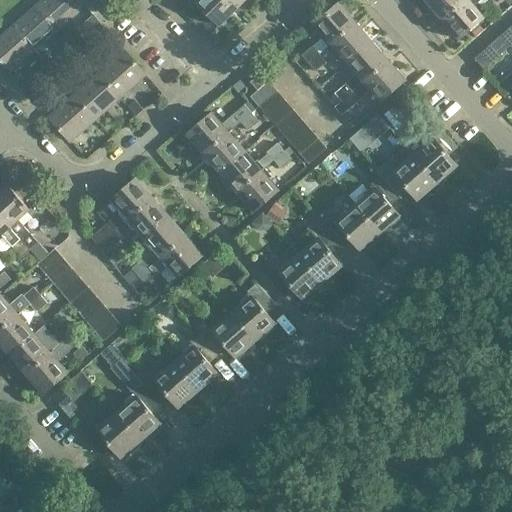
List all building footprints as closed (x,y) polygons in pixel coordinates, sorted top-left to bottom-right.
[(80,0),(44,0),(39,5),(61,29),(86,6),(80,0)] [(195,0),(194,1),(220,27),(239,8),(230,0),(195,0)] [(230,0),(239,8),(246,0),(230,0)] [(428,0),(426,2),(443,20),(465,0),(428,0)] [(465,0),(443,20),(460,40),(484,19),(474,7),(477,5),(482,0),(465,0)] [(330,48),(358,24),(340,4),(316,25),(325,35),(322,38),(330,48)] [(61,29),(39,5),(15,27),(36,51),(61,29)] [(94,15),(85,24),(93,33),(102,25),(94,15)] [(358,24),(330,48),(337,55),(340,53),(350,64),(374,43),(358,24)] [(36,51),(15,27),(0,39),(0,61),(11,73),(36,51)] [(511,28),(501,36),(482,53),(492,64),(511,47),(508,44),(511,40),(511,28)] [(75,45),(66,35),(56,43),(65,54),(75,45)] [(358,74),(346,85),(353,93),(390,62),(374,43),(350,64),(358,74)] [(313,47),(303,56),(310,64),(320,55),(313,47)] [(122,98),(147,76),(125,51),(100,73),(122,98)] [(320,55),(310,64),(317,72),(327,63),(320,55)] [(390,62),(353,93),(360,101),(372,91),(382,102),(407,81),(390,62)] [(42,65),(31,74),(38,81),(48,72),(42,65)] [(100,73),(75,96),(97,121),(122,98),(100,73)] [(261,90),(270,82),(262,73),(253,81),(261,90)] [(270,82),(261,90),(252,98),(260,108),(279,92),(270,82)] [(346,85),(335,94),(342,102),(353,93),(346,85)] [(286,101),(279,92),(260,108),(268,117),(286,101)] [(342,102),(335,108),(343,116),(360,101),(353,93),(342,102)] [(97,121),(75,96),(50,118),(72,143),(97,121)] [(294,111),(286,101),(268,117),(277,127),(294,111)] [(245,107),(234,116),(241,124),(252,115),(245,107)] [(302,120),(294,111),(277,127),(284,136),(302,120)] [(213,114),(188,136),(205,155),(237,128),(241,124),(234,116),(223,126),(213,114)] [(259,122),(252,115),(241,124),(248,132),(259,122)] [(302,120),(284,136),(293,146),(311,130),(302,120)] [(434,140),(414,157),(438,184),(447,176),(450,179),(460,171),(457,167),(457,166),(450,157),(459,149),(440,127),(430,135),(434,140)] [(243,134),(237,128),(205,155),(221,174),(246,153),(238,143),(240,141),(238,138),(243,134)] [(375,142),(364,129),(351,140),(362,153),(375,142)] [(319,140),(311,130),(293,146),(301,155),(319,140)] [(319,140),(301,155),(310,165),(328,150),(319,140)] [(278,144),(267,153),(268,155),(274,162),(274,161),(285,152),(278,144)] [(285,152),(274,161),(281,169),(292,160),(285,152)] [(246,153),(221,174),(238,193),(265,170),(265,169),(274,162),(268,155),(257,164),(246,153)] [(391,169),(382,177),(401,199),(410,191),(418,200),(419,200),(422,204),(432,195),(428,191),(438,184),(414,157),(395,174),(391,169)] [(265,170),(238,193),(255,213),(280,191),(270,180),(273,178),(265,170)] [(377,189),(357,207),(380,233),(389,226),(392,229),(402,220),(399,217),(400,216),(392,207),(401,199),(382,177),(372,185),(377,189)] [(121,210),(108,221),(109,222),(117,231),(126,223),(154,199),(137,179),(112,200),(121,210)] [(0,194),(0,215),(21,239),(29,232),(18,220),(30,210),(8,187),(0,194)] [(154,199),(126,223),(133,231),(136,228),(146,239),(170,218),(154,199)] [(283,212),(274,205),(267,216),(275,222),(283,212)] [(333,219),(324,227),(344,249),(352,242),(360,251),(361,250),(364,253),(374,244),(371,241),(380,233),(357,207),(337,224),(333,219)] [(0,236),(2,236),(12,247),(21,239),(0,215),(0,236)] [(151,252),(159,261),(186,237),(170,218),(146,239),(154,249),(151,252)] [(344,249),(324,227),(319,221),(301,237),(302,239),(292,248),(300,257),(323,283),(331,275),(334,278),(344,270),(341,267),(342,266),(334,257),(344,249)] [(109,222),(98,231),(105,239),(106,241),(117,231),(109,222)] [(106,241),(105,239),(97,246),(104,254),(123,238),(117,231),(106,241)] [(29,232),(21,239),(31,250),(41,261),(49,254),(29,232)] [(159,261),(149,269),(155,276),(168,265),(179,277),(203,256),(186,237),(159,261)] [(21,239),(12,247),(22,258),(31,250),(21,239)] [(48,276),(66,261),(57,250),(39,266),(48,276)] [(270,265),(260,254),(253,261),(263,272),(270,265)] [(276,269),(267,277),(286,299),(295,291),(303,300),(304,299),(307,302),(316,294),(314,291),(323,283),(300,257),(280,274),(276,269)] [(131,270),(138,278),(149,269),(142,260),(131,270)] [(74,270),(66,261),(48,276),(56,285),(74,270)] [(149,269),(138,278),(145,285),(155,276),(149,269)] [(74,270),(56,285),(64,295),(82,279),(74,270)] [(0,290),(12,280),(5,272),(0,277),(0,290)] [(82,279),(64,295),(71,304),(89,288),(82,279)] [(253,298),(233,314),(256,340),(264,333),(267,336),(277,328),(274,324),(275,323),(268,315),(277,306),(258,284),(249,293),(253,298)] [(23,295),(22,296),(30,305),(41,295),(33,287),(23,295)] [(89,288),(71,304),(80,313),(98,298),(89,288)] [(21,295),(9,305),(1,296),(0,297),(0,330),(21,313),(30,305),(22,296),(21,295)] [(48,303),(41,295),(30,305),(36,313),(48,303)] [(98,298),(80,313),(88,323),(106,308),(98,298)] [(106,308),(88,323),(96,333),(114,317),(106,308)] [(302,308),(295,313),(308,328),(314,323),(302,308)] [(0,330),(0,344),(1,345),(0,345),(0,351),(5,358),(9,355),(34,334),(24,323),(28,320),(21,313),(0,330)] [(210,326),(209,327),(200,317),(193,323),(202,333),(200,335),(219,356),(229,348),(237,356),(238,356),(240,359),(249,352),(246,348),(256,340),(233,314),(214,331),(210,326)] [(123,327),(114,317),(96,333),(105,343),(123,327)] [(66,325),(55,335),(63,344),(73,334),(66,325)] [(42,326),(34,334),(9,355),(26,375),(63,344),(55,335),(52,337),(42,326)] [(63,344),(69,351),(80,342),(73,334),(63,344)] [(195,348),(175,365),(198,390),(206,383),(209,386),(219,378),(216,375),(217,374),(210,365),(219,356),(200,335),(190,343),(195,348)] [(69,351),(63,344),(26,375),(43,394),(68,374),(57,362),(69,351)] [(131,370),(123,361),(114,370),(121,378),(131,370)] [(175,365),(157,381),(145,367),(136,375),(162,406),(171,398),(178,407),(179,406),(182,409),(191,402),(188,399),(198,390),(175,365)] [(138,397),(119,414),(141,440),(149,433),(151,436),(162,427),(159,424),(160,423),(153,414),(162,406),(136,375),(135,376),(133,373),(124,381),(134,392),(138,397)] [(62,390),(53,398),(72,420),(77,415),(69,406),(73,403),(62,390)] [(104,456),(113,449),(121,458),(122,457),(125,460),(134,452),(131,449),(141,440),(119,414),(99,431),(95,426),(85,434),(104,456)] [(85,471),(100,461),(89,443),(73,453),(85,471)] [(27,511),(12,494),(0,504),(0,511),(27,511)]
